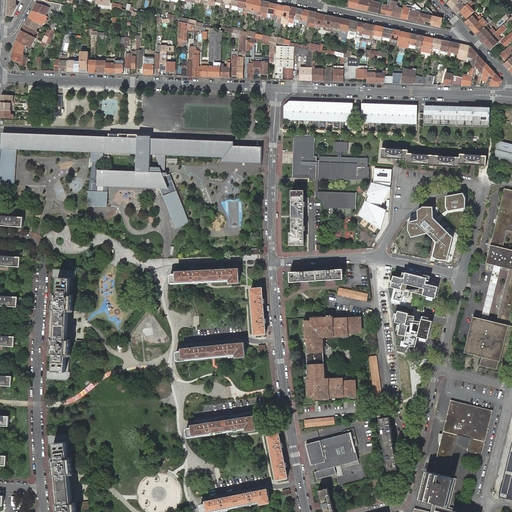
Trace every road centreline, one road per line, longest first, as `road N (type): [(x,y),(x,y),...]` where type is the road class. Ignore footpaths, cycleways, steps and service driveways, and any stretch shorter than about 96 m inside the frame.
road 1 (residential): [(277,88),(0,77)]
road 2 (residential): [(463,276),(482,199),(460,180),(405,183),(373,257)]
road 3 (residential): [(277,88),(508,96)]
road 4 (residential): [(415,458),(390,398),(373,257)]
road 5 (residential): [(272,257),(277,88)]
road 6 (residential): [(40,488),(39,323)]
road 7 (residential): [(308,3),(465,32)]
